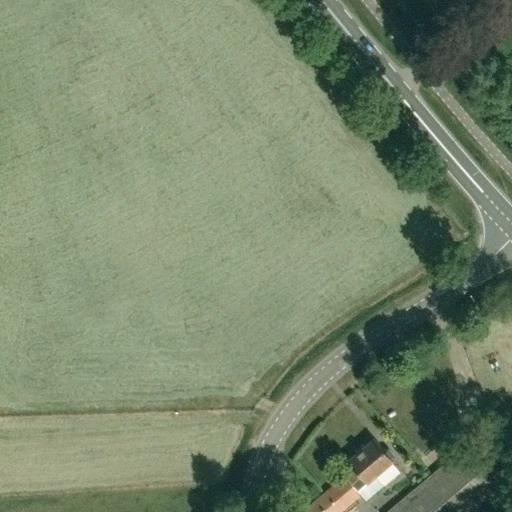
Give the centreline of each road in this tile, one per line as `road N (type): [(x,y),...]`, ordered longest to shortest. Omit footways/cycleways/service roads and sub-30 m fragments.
road 1 (unclassified): [(251,511),(261,459),(310,388),(511,237)]
road 2 (primary): [(511,223),(320,0)]
